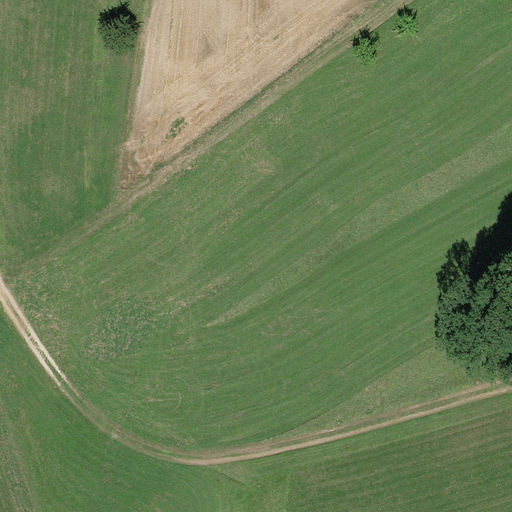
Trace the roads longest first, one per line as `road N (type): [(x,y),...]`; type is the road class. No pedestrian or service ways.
road 1 (track): [(511,387),(289,446),(199,453),(107,427),(0,299)]
road 2 (track): [(402,0),(201,149),(34,260),(0,270)]
